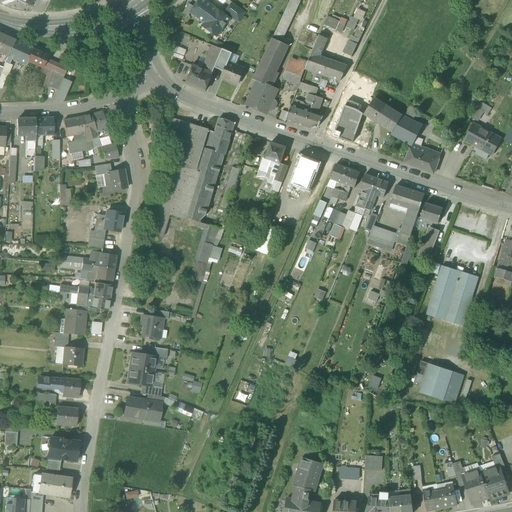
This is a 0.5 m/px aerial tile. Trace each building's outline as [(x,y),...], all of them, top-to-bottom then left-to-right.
[(191,13),(204,23),(208,26),(206,29),(217,37),(230,19),(203,0),(199,0),(194,8),(190,13),(191,13)] [(290,0),(272,39),(281,43),(301,0),(290,0)] [(225,12),(239,23),(246,13),(232,3),(225,12)] [(182,14),(187,18),(191,13),(190,13),(194,8),(189,4),(182,14)] [(357,10),(354,18),(358,21),(362,22),(366,13),(357,10)] [(308,32),(319,36),(321,31),(328,17),(323,15),(314,34),(308,31),(308,32)] [(326,27),(341,33),(347,20),(341,18),(339,23),(328,17),(321,31),(324,33),(326,27)] [(347,28),(354,31),(358,21),(354,18),(351,17),(347,28)] [(354,38),(360,40),(365,29),(360,27),(359,31),(358,31),(354,38)] [(0,38),(0,53),(8,57),(14,42),(1,36),(0,38)] [(313,51),(312,54),(319,56),(326,39),(319,36),(314,47),(313,51)] [(223,46),(229,49),(234,41),(229,37),(224,44),(223,46)] [(344,54),(351,57),(360,40),(354,38),(352,37),(344,54)] [(257,81),(270,87),(289,46),(281,43),(272,39),(253,80),(257,82),(257,81)] [(26,65),(27,62),(32,50),(14,42),(8,57),(5,63),(9,65),(12,59),(26,65)] [(203,70),(212,74),(214,68),(222,50),(213,46),(203,70)] [(183,59),(185,49),(176,47),(173,57),(183,59)] [(298,84),(299,84),(300,83),(305,70),(312,54),(313,51),(303,47),(302,48),(303,48),(297,63),(291,60),(286,71),(300,76),(298,84)] [(235,66),(228,63),(232,54),(222,49),(222,50),(214,68),(224,72),(221,78),(238,85),(241,77),(240,77),(243,70),(235,66)] [(47,57),(32,50),(27,62),(42,69),(46,60),(47,57)] [(239,57),(232,54),(228,63),(235,66),(239,57)] [(335,62),(319,56),(312,54),(305,70),(322,76),(329,78),(340,82),(347,66),(339,63),(339,61),(336,60),(335,62)] [(42,69),(51,73),(62,78),(66,70),(46,60),(42,69)] [(9,65),(5,63),(1,73),(1,74),(6,77),(7,77),(12,66),(9,65)] [(184,84),(204,92),(212,74),(203,70),(192,65),(184,84)] [(283,78),(298,84),(300,76),(286,71),(283,78)] [(430,77),(437,82),(441,76),(434,72),(430,77)] [(57,90),(62,78),(51,73),(49,86),(57,90)] [(329,78),(322,76),(319,87),(325,89),(329,78)] [(62,78),(57,90),(60,92),(56,102),(65,101),(72,83),(62,78)] [(246,105),(266,114),(268,110),(271,111),(274,110),(277,104),(275,101),(273,100),(277,90),(270,87),(257,81),(257,82),(246,105)] [(316,88),(300,83),(299,84),(297,90),(313,95),(316,88)] [(310,112),(317,114),(322,99),(309,94),(306,102),(307,102),(306,104),(305,106),(311,108),(310,112)] [(295,100),(293,106),(310,112),(311,108),(305,106),(306,104),(295,100)] [(364,115),(392,133),(402,117),(373,100),(364,115)] [(333,137),(353,144),(364,115),(358,111),(361,105),(349,101),(347,107),(345,106),(333,137)] [(479,102),(476,107),(482,111),(488,114),(490,109),(479,102)] [(300,125),(313,130),(319,127),(324,116),(317,114),(310,112),(293,106),(291,105),(288,113),(285,120),(300,125)] [(403,117),(411,120),(416,111),(409,106),(403,117)] [(477,120),(482,111),(476,107),(471,116),(477,120)] [(279,121),(285,123),(285,120),(288,113),(282,111),(280,116),(277,115),(275,120),(279,121)] [(91,115),(96,133),(106,130),(101,112),(91,115)] [(90,140),(98,138),(96,133),(91,115),(81,118),(84,134),(84,139),(85,142),(90,140)] [(411,146),(412,146),(412,145),(416,137),(422,126),(411,120),(403,117),(391,135),(411,146)] [(72,136),(77,136),(84,134),(81,118),(63,121),(66,137),(72,136)] [(224,155),(225,156),(233,130),(235,124),(219,118),(217,125),(215,133),(210,150),(221,154),(224,155)] [(52,119),(35,120),(35,136),(42,136),(53,136),(52,119)] [(17,136),(30,136),(34,136),(35,136),(35,120),(17,120),(17,136)] [(200,223),(184,218),(198,173),(196,172),(208,131),(215,133),(172,120),(167,135),(175,137),(146,233),(163,237),(170,214),(200,223)] [(464,141),(475,146),(490,154),(492,156),(501,139),(473,124),(464,141)] [(108,137),(106,130),(96,133),(98,138),(98,140),(108,137)] [(210,150),(215,133),(208,131),(196,172),(198,173),(184,218),(200,223),(220,156),(221,154),(210,150)] [(78,140),(77,136),(72,136),(73,142),(67,143),(69,154),(80,152),(78,140)] [(111,145),(108,137),(98,140),(100,147),(101,148),(111,145)] [(416,137),(412,145),(421,148),(424,141),(416,137)] [(98,138),(90,140),(92,149),(100,147),(98,140),(98,138)] [(84,139),(78,140),(80,152),(87,151),(85,142),(84,139)] [(34,147),(34,142),(29,142),(26,142),(26,158),(34,158),(34,157),(34,148),(34,147)] [(260,171),(276,176),(280,164),(286,148),(270,143),(265,159),(264,159),(260,171)] [(103,155),(104,160),(115,159),(118,159),(113,144),(111,145),(101,148),(103,155)] [(441,155),(421,148),(412,145),(412,146),(411,146),(405,160),(404,164),(433,174),(441,155)] [(487,158),(490,154),(475,146),(473,150),(487,158)] [(322,162),(300,154),(287,188),(299,193),(300,188),(310,192),(322,162)] [(43,157),(39,157),(34,157),(34,158),(33,170),(33,172),(42,172),(43,157)] [(89,160),(78,162),(78,168),(90,167),(89,160)] [(274,181),(282,183),(288,167),(280,164),(276,176),(274,181)] [(94,168),(96,176),(103,175),(110,174),(112,173),(109,165),(106,165),(94,168)] [(330,180),(337,182),(343,184),(348,169),(336,165),(330,180)] [(220,207),(228,210),(240,170),(232,168),(220,207)] [(348,169),(343,184),(350,187),(354,188),(360,173),(348,169)] [(112,173),(110,174),(113,190),(126,188),(123,171),(112,173)] [(274,183),(274,181),(276,176),(260,171),(258,178),(274,183)] [(107,192),(113,190),(110,174),(103,175),(106,187),(107,192)] [(103,175),(96,176),(98,188),(106,187),(103,175)] [(359,190),(363,191),(371,194),(377,179),(365,175),(359,190)] [(377,179),(371,194),(376,196),(383,198),(389,183),(377,179)] [(337,182),(330,180),(327,187),(334,190),(335,189),(337,182)] [(341,191),(343,184),(337,182),(335,189),(341,191)] [(349,189),(350,187),(343,184),(341,191),(337,199),(338,200),(345,202),(350,189),(349,189)] [(390,207),(407,213),(417,216),(424,195),(409,190),(396,186),(390,207)] [(334,190),(332,197),(337,199),(341,191),(335,189),(334,190)] [(368,201),(371,194),(363,191),(357,206),(365,209),(368,201)] [(374,203),(376,196),(371,194),(368,201),(374,203)] [(315,216),(320,218),(327,204),(320,201),(314,215),(315,216)] [(370,211),(371,211),(374,203),(368,201),(365,209),(370,211)] [(425,223),(431,225),(432,222),(438,224),(443,210),(425,204),(420,218),(426,220),(425,223)] [(365,209),(357,206),(354,213),(356,214),(362,217),(362,216),(365,209)] [(332,211),(333,210),(328,208),(324,217),(329,219),(332,211)] [(338,213),(332,211),(329,219),(328,222),(333,224),(338,213)] [(344,229),(349,231),(349,229),(356,214),(354,213),(348,211),(346,215),(341,227),(344,229)] [(93,233),(104,234),(104,230),(119,232),(122,214),(106,212),(105,217),(96,216),(93,232),(93,233)] [(335,225),(341,227),(346,215),(340,212),(335,225)] [(407,213),(400,234),(410,237),(417,216),(407,213)] [(356,232),(362,217),(356,214),(349,229),(356,232)] [(366,229),(372,232),(373,227),(377,217),(372,214),(366,229)] [(320,218),(315,216),(311,225),(316,228),(320,218)] [(195,262),(207,265),(218,228),(208,225),(206,229),(195,262)] [(336,239),(341,227),(335,225),(330,236),(336,239)] [(340,240),(344,229),(341,227),(336,239),(340,240)] [(397,235),(373,227),(372,232),(369,239),(378,243),(392,247),(397,235)] [(270,255),(276,231),(262,228),(256,252),(270,255)] [(425,245),(432,248),(439,231),(431,228),(425,245)] [(89,231),(88,239),(103,242),(104,234),(93,233),(93,232),(89,231)] [(407,246),(410,237),(400,234),(397,243),(407,247),(407,246)] [(101,250),(103,242),(88,239),(86,249),(101,250)] [(305,250),(313,252),(316,242),(308,240),(305,250)] [(497,268),(511,273),(511,241),(508,241),(505,240),(497,268)] [(376,247),(390,252),(392,247),(378,243),(376,247)] [(432,248),(425,245),(421,254),(429,257),(430,254),(432,248)] [(413,248),(407,246),(407,247),(401,264),(406,266),(413,248)] [(439,250),(432,248),(430,254),(436,257),(439,250)] [(98,262),(97,267),(114,270),(116,257),(99,255),(98,262)] [(202,283),(207,265),(195,262),(189,279),(202,283)] [(54,264),(41,264),(41,272),(54,273),(54,264)] [(426,315),(463,327),(478,277),(442,266),(426,315)] [(114,270),(97,267),(96,273),(95,280),(112,282),(114,270)] [(511,273),(497,268),(494,277),(506,280),(511,282),(511,273)] [(80,270),(79,274),(87,275),(86,280),(87,281),(93,281),(95,280),(96,273),(90,272),(80,270)] [(383,288),(385,281),(374,278),(373,286),(383,288)] [(79,288),(86,289),(87,281),(86,280),(80,279),(79,288)] [(95,284),(94,290),(93,296),(109,299),(111,286),(95,284)] [(69,293),(77,294),(78,288),(59,285),(59,287),(58,293),(65,293),(69,293)] [(316,290),(315,298),(323,300),(324,292),(316,290)] [(368,298),(377,302),(379,296),(370,292),(368,298)] [(75,305),(77,294),(69,293),(68,304),(75,305)] [(98,313),(98,310),(91,309),(93,296),(86,295),(77,294),(75,305),(89,307),(88,312),(89,312),(98,313)] [(109,299),(93,296),(91,309),(98,310),(107,311),(109,299)] [(66,310),(65,320),(65,321),(68,321),(66,335),(68,335),(83,336),(85,312),(75,311),(66,310)] [(162,320),(167,320),(168,313),(151,310),(150,317),(162,319),(162,320)] [(142,336),(159,339),(159,338),(158,338),(159,332),(160,331),(161,325),(160,324),(160,320),(162,320),(162,319),(150,317),(142,316),(140,325),(144,326),(142,336)] [(59,334),(66,335),(68,321),(65,321),(65,320),(61,320),(60,320),(59,334)] [(90,334),(100,335),(101,323),(91,322),(90,334)] [(420,328),(415,346),(422,348),(427,331),(420,328)] [(66,348),(67,341),(54,339),(54,347),(56,347),(64,348),(66,348)] [(64,348),(56,347),(54,364),(63,366),(64,348)] [(156,358),(166,360),(167,350),(148,347),(146,356),(156,357),(156,358)] [(63,366),(80,368),(81,357),(80,357),(81,350),(66,348),(64,348),(63,366)] [(293,367),(299,355),(290,351),(285,364),(293,367)] [(133,364),(132,369),(154,372),(156,358),(156,357),(146,356),(131,353),(131,354),(133,355),(132,359),(130,359),(129,363),(133,364)] [(420,393),(443,401),(452,372),(430,364),(421,362),(417,374),(425,377),(420,393)] [(151,387),(154,372),(132,369),(131,374),(128,373),(127,378),(130,378),(129,383),(126,383),(142,386),(151,387)] [(464,376),(452,372),(443,401),(456,401),(464,376)] [(183,374),(182,379),(188,380),(186,388),(191,389),(193,376),(183,374)] [(370,377),(370,388),(379,389),(380,377),(370,377)] [(50,387),(56,387),(57,379),(41,378),(40,388),(49,389),(50,387)] [(57,379),(56,387),(62,388),(62,393),(62,397),(78,398),(79,381),(57,379)] [(471,381),(467,380),(460,403),(464,404),(471,381)] [(190,392),(199,394),(202,383),(193,381),(190,392)] [(140,394),(147,396),(160,398),(161,388),(151,387),(142,386),(140,394)] [(164,398),(160,398),(147,396),(146,401),(159,403),(158,404),(160,404),(163,405),(164,398)] [(143,419),(156,421),(156,420),(157,410),(150,409),(151,403),(158,404),(159,403),(146,401),(127,398),(124,416),(143,419)] [(176,410),(200,419),(203,412),(179,402),(176,410)] [(160,404),(158,404),(151,403),(150,409),(157,410),(156,420),(158,421),(160,404)] [(55,425),(75,427),(77,410),(57,408),(56,413),(55,424),(55,425)] [(46,423),(55,424),(56,413),(47,412),(46,423)] [(142,425),(160,428),(161,422),(158,421),(156,421),(143,419),(142,425)] [(4,446),(16,447),(17,433),(5,432),(4,446)] [(48,458),(75,462),(78,443),(51,438),(49,448),(48,449),(47,454),(48,456),(48,458)] [(310,452),(321,456),(323,450),(312,447),(310,452)] [(499,468),(502,477),(508,475),(500,454),(492,457),(493,462),(496,469),(499,468)] [(364,470),(381,471),(382,457),(365,456),(364,470)] [(284,511),(320,511),(321,505),(313,503),(308,502),(310,491),(314,493),(323,464),(302,458),(293,486),(295,486),(293,500),(286,499),(284,511)] [(32,459),(30,465),(37,468),(39,462),(32,459)] [(46,470),(59,471),(60,462),(47,460),(46,470)] [(460,462),(452,465),(456,475),(459,488),(466,486),(463,477),(465,476),(460,462)] [(480,471),(481,474),(496,469),(493,462),(479,467),(480,471)] [(449,477),(456,475),(452,465),(452,463),(445,465),(449,477)] [(413,467),(414,470),(415,481),(422,480),(420,466),(413,467)] [(339,479),(358,480),(359,469),(340,468),(339,479)] [(499,468),(496,469),(481,474),(489,498),(490,501),(509,494),(506,486),(505,486),(502,477),(499,468)] [(471,504),(489,498),(481,474),(480,471),(465,476),(463,477),(466,486),(471,504)] [(38,493),(49,495),(51,478),(41,476),(38,493)] [(51,477),(51,478),(49,495),(67,498),(70,480),(51,477)] [(446,490),(438,491),(442,509),(450,507),(450,505),(457,503),(454,485),(446,487),(446,490)] [(137,490),(124,493),(125,500),(139,497),(137,490)] [(433,510),(442,509),(438,491),(432,493),(431,490),(422,491),(426,509),(433,508),(433,510)] [(40,511),(42,494),(30,493),(30,499),(30,500),(28,511),(40,511)] [(390,511),(389,498),(389,496),(380,495),(380,498),(369,497),(368,511),(390,511)] [(412,511),(411,496),(400,497),(401,511),(412,511)] [(401,511),(400,497),(389,498),(390,511),(401,511)] [(11,505),(5,505),(4,511),(22,511),(24,499),(12,499),(11,505)] [(333,511),(356,511),(357,502),(334,501),(333,511)]
